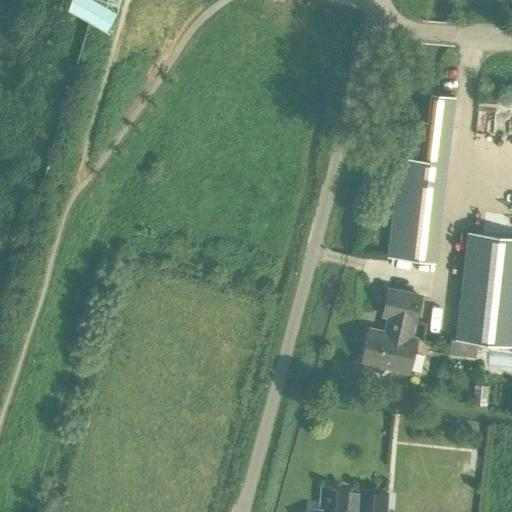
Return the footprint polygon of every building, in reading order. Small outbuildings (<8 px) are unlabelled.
[(115,14),(117,0),(70,0),(69,8),(115,14)] [(388,256),(435,261),(453,96),(430,93),(426,122),(421,121),(416,159),(399,157),(388,256)] [(456,338),(511,344),(511,236),(468,232),(456,338)] [(415,321),(420,296),(389,289),(383,315),(389,316),(386,332),(370,329),(363,361),(371,363),(371,367),(373,370),(381,372),(384,370),(385,366),(408,371),(415,338),(410,337),(413,321),(415,321)] [(384,511),(385,500),(386,493),(360,491),(359,504),(347,503),(348,491),(323,489),(321,511),(315,511),(314,511),(384,511)] [(455,511),(456,505),(408,503),(407,511),(455,511)]
